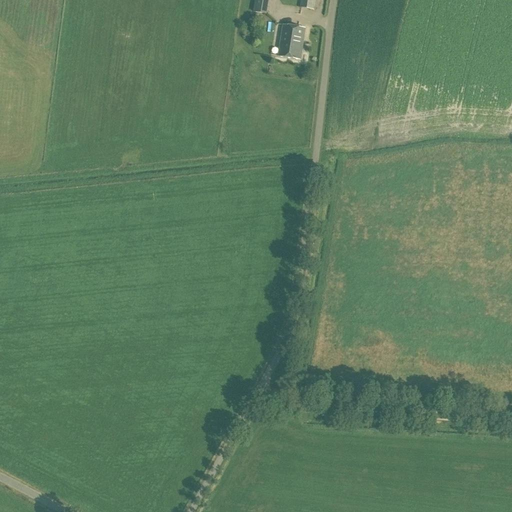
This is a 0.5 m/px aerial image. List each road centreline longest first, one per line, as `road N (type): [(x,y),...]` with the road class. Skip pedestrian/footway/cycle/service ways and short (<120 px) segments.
road 1 (unclassified): [(191,511),(249,414),(296,299),(325,0)]
road 2 (track): [(254,403),(511,417)]
